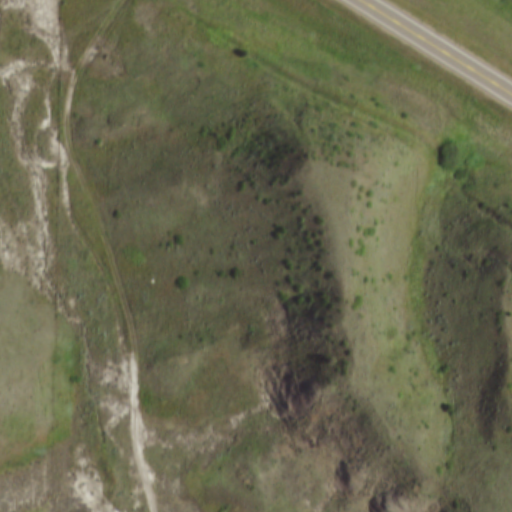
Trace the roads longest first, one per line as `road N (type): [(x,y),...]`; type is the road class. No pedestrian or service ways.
road 1 (track): [(152,511),(140,470),(134,350),(121,288),(68,120),(84,63),(123,0)]
road 2 (primary): [(511,91),(364,0)]
